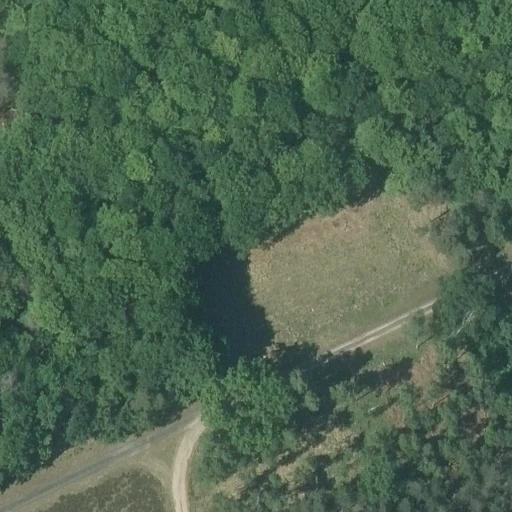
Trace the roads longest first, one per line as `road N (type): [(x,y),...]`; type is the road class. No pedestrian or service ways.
road 1 (track): [(511,271),(170,430),(183,511)]
road 2 (track): [(0,509),(170,430)]
